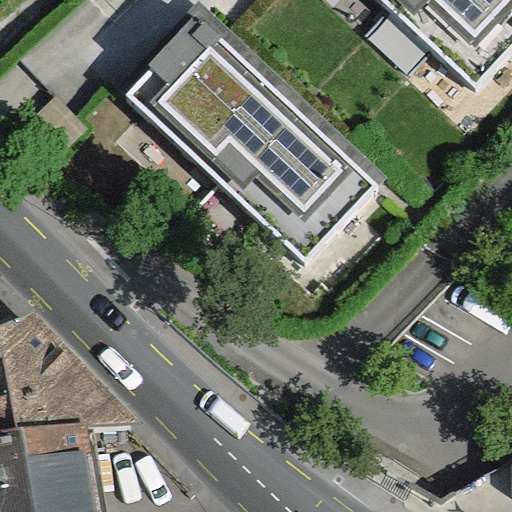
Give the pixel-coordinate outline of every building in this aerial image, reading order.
[(511,59),(511,0),(376,0),(478,95),(511,59)] [(384,190),(206,25),(131,103),(311,268),(384,190)] [(0,410),(81,395),(96,392),(29,324),(0,335),(0,410)] [(81,395),(0,410),(0,444),(96,434),(81,395)] [(96,434),(0,444),(0,490),(74,484),(105,490),(96,434)] [(109,511),(105,490),(74,484),(0,490),(0,511),(109,511)]
